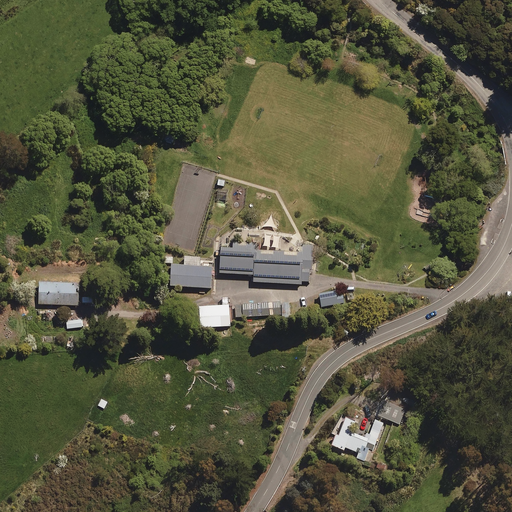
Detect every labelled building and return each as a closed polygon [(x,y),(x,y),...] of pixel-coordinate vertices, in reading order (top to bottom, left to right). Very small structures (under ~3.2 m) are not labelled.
[(177,137),(169,133),(165,140),(173,144),(177,137)] [(233,247),(221,247),(219,273),(253,275),(253,282),(301,284),(301,281),(309,281),(310,269),(312,269),(313,245),(302,244),(302,251),(257,249),(257,242),(233,241),(233,247)] [(211,266),(171,264),(170,286),(211,287),(211,266)] [(81,284),(41,283),(40,305),(80,307),(81,284)] [(338,297),(337,292),(321,295),(323,308),(346,304),(344,296),(338,297)] [(281,315),(281,303),(236,306),(237,318),(281,315)] [(290,303),(282,304),(283,318),(291,317),(290,303)] [(229,304),(199,306),(200,328),(231,326),(229,304)] [(83,328),(82,320),(67,322),(68,329),(83,328)] [(407,408),(383,399),(376,415),(400,425),(407,408)] [(356,423),(342,416),(333,435),(338,438),(334,448),(345,452),(347,448),(360,454),(358,457),(365,460),(370,449),(373,450),(384,424),(376,420),(367,441),(351,434),(356,423)] [(379,462),(377,468),(394,474),(396,468),(379,462)]
